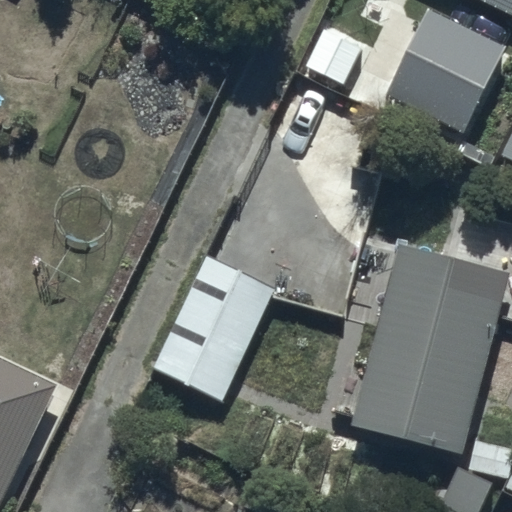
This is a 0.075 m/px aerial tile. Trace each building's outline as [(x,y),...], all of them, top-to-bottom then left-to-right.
[(511,0),(487,0),(511,12),(511,0)] [(387,94),(464,131),(505,47),(428,10),(387,94)] [(511,135),(502,157),(511,162),(511,135)] [(353,425),(462,453),(509,273),(399,244),(353,425)] [(278,287),(207,253),(136,400),(209,436),(278,287)] [(0,503),(56,386),(0,359),(0,503)] [(270,511),(291,511),(283,502),(270,511)]
